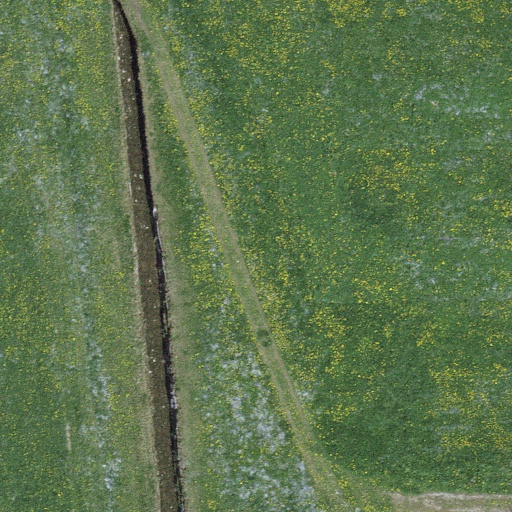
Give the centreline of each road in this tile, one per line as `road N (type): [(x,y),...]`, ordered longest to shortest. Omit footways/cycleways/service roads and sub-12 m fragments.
road 1 (track): [(137,0),(267,365),(335,511)]
road 2 (track): [(468,511),(374,508),(327,494)]
